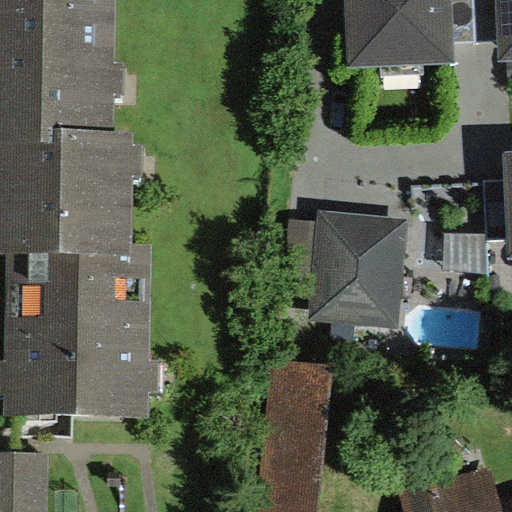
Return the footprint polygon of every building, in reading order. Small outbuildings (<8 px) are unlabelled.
[(52,127),(114,128),(115,0),(0,0),(0,140),(51,141),(52,127)] [(347,0),(349,69),(451,68),(450,43),(479,40),(477,0),(347,0)] [(511,0),(477,0),(479,40),(498,40),(499,57),(511,56),(511,0)] [(0,256),(7,257),(4,413),(150,415),(153,245),(131,245),(133,129),(114,128),(52,127),(51,141),(0,140),(0,256)] [(511,150),(503,150),(504,181),(485,181),(487,240),(508,239),(509,260),(511,259),(511,150)] [(407,219),(320,212),(319,223),(291,221),(287,277),(313,279),(309,320),(398,327),(407,219)] [(255,511),(316,511),(329,367),(270,362),(255,511)] [(0,511),(44,511),(46,457),(0,455),(0,511)]
